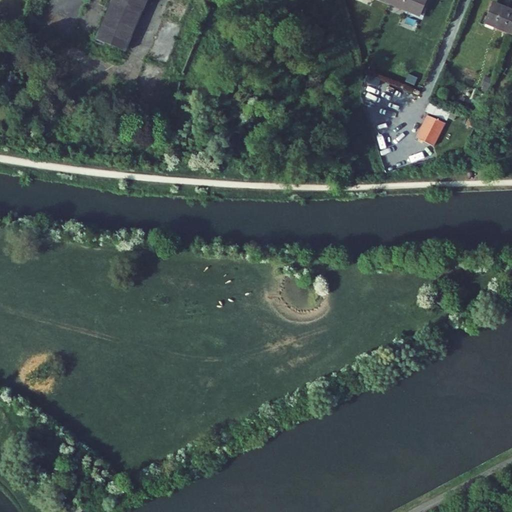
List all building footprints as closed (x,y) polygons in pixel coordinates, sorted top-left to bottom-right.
[(110,0),(95,35),(98,36),(113,0),(110,0)] [(113,0),(98,36),(124,47),(143,0),(113,0)] [(143,0),(124,47),(127,48),(146,0),(143,0)] [(170,0),(163,18),(182,26),(193,0),(170,0)] [(417,0),(389,0),(414,9),(417,0)] [(488,23),(511,30),(511,28),(511,8),(496,3),(488,23)] [(163,18),(147,57),(166,65),(182,26),(163,18)] [(95,35),(94,38),(125,51),(127,48),(124,47),(98,36),(95,35)] [(426,111),(446,120),(450,110),(430,101),(426,111)] [(416,136),(434,145),(445,124),(428,115),(416,136)] [(427,299),(440,305),(448,303),(452,293),(440,282),(428,288),(427,299)]
